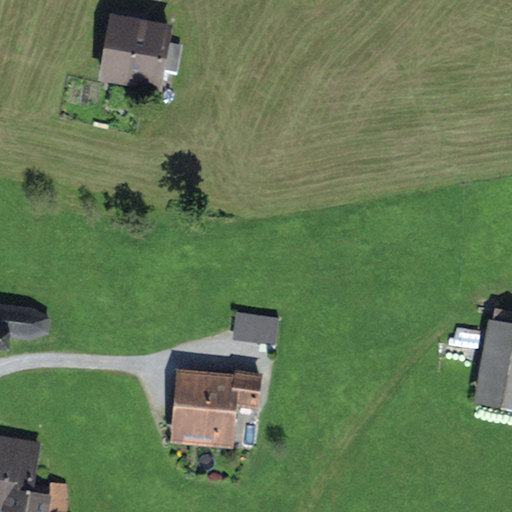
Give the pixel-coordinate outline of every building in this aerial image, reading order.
[(97,16),(87,78),(155,89),(164,27),(97,16)] [(276,308),(236,305),(233,340),(273,343),(276,308)] [(47,310),(3,306),(1,334),(0,334),(0,347),(8,348),(9,334),(45,337),(47,310)] [(511,315),(495,312),(479,398),(511,403),(511,315)] [(247,407),(248,372),(168,369),(165,440),(225,443),(227,406),(247,407)] [(35,441),(0,435),(0,511),(65,511),(70,485),(44,480),(43,485),(28,483),(35,441)]
